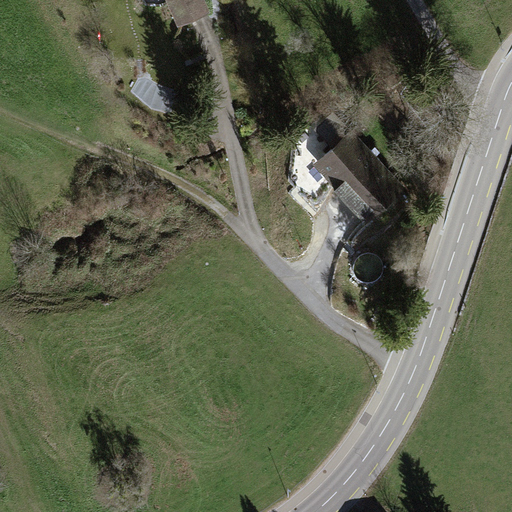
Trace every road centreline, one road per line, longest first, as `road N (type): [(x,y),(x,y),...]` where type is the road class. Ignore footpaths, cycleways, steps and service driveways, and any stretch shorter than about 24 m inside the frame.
road 1 (unclassified): [(320,511),(367,458),(414,373),(511,83)]
road 2 (track): [(0,111),(179,183),(216,206)]
road 3 (track): [(501,110),(437,48),(411,0)]
